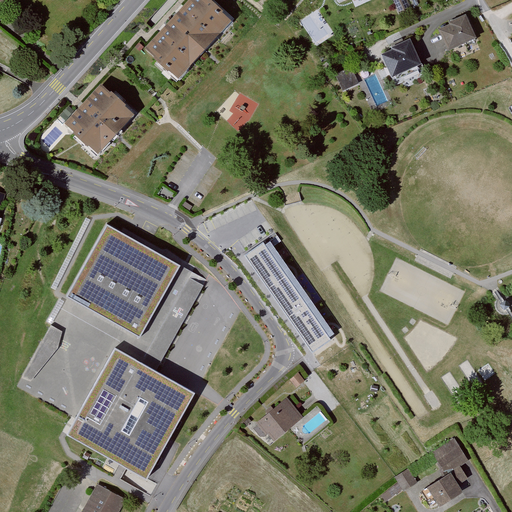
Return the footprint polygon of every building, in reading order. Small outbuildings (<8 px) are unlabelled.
[(0,0),(0,3),(9,11),(18,0),(0,0)] [(236,26),(206,0),(195,0),(148,53),(184,85),(236,26)] [(414,12),(407,0),(392,0),(401,18),(414,12)] [(451,55),(478,42),(467,18),(450,26),(451,28),(440,33),(451,55)] [(395,81),(422,68),(411,44),(394,52),(395,55),(384,60),(395,81)] [(352,70),(337,76),(343,89),(358,83),(352,70)] [(138,119),(103,89),(67,130),(102,160),(138,119)] [(116,349),(156,372),(207,281),(181,267),(110,227),(70,298),(68,301),(19,387),(77,420),(116,349)] [(263,242),(244,256),(312,353),(331,340),(263,242)] [(502,306),(506,311),(510,307),(507,302),(502,306)] [(68,435),(149,480),(197,395),(116,349),(68,435)] [(298,374),(291,380),(297,388),(305,381),(298,374)] [(303,418),(287,398),(256,424),(257,425),(254,428),(260,436),(265,437),(268,434),(274,441),(303,418)] [(468,462),(454,441),(433,455),(446,476),(468,462)] [(473,488),(461,469),(431,488),(442,506),(473,488)] [(418,485),(408,471),(394,481),(404,495),(418,485)] [(118,511),(126,498),(98,483),(82,511),(118,511)]
